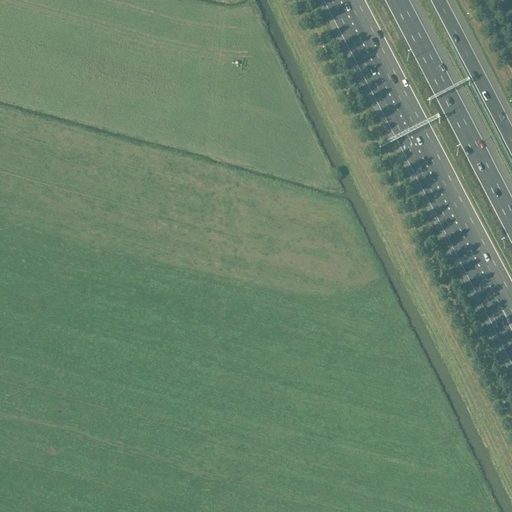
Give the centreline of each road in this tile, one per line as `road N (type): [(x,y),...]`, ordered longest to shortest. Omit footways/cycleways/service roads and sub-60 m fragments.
road 1 (motorway): [(351,0),(508,299)]
road 2 (motorway): [(511,220),(399,0)]
road 3 (motorway): [(511,135),(440,0)]
